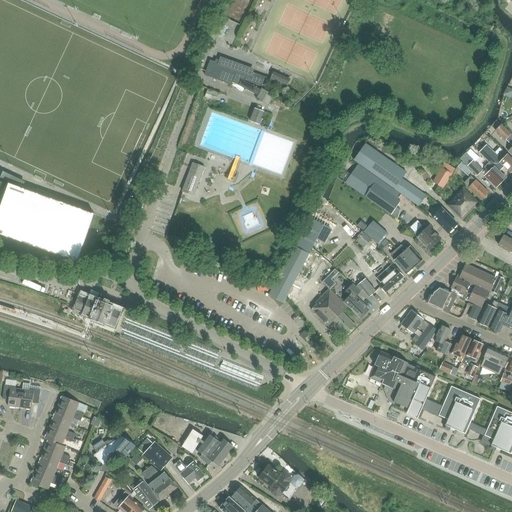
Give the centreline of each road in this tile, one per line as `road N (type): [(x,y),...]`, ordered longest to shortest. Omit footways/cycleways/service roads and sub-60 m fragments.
road 1 (residential): [(511,480),(306,390)]
road 2 (unclassified): [(306,390),(139,297)]
road 3 (tertiary): [(185,511),(306,390)]
road 4 (tertiary): [(403,297),(511,191)]
road 5 (tertiary): [(306,390),(403,297)]
road 6 (residential): [(511,348),(403,297)]
